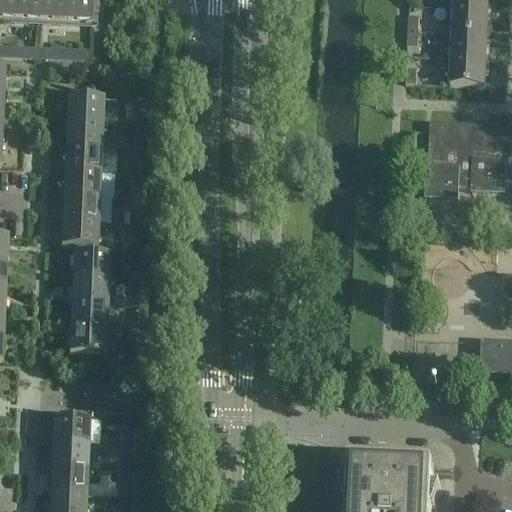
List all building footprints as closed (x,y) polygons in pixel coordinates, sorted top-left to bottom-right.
[(0,0),(0,21),(91,25),(92,0),(0,0)] [(489,12),(489,0),(454,0),(454,11),(489,12)] [(488,38),(489,12),(454,11),(453,37),(488,38)] [(418,21),(408,21),(408,35),(418,35),(418,21)] [(407,50),(417,51),(418,35),(408,35),(407,50)] [(486,64),(488,38),(453,37),(452,63),(486,64)] [(0,49),(0,61),(8,62),(8,50),(0,49)] [(8,50),(8,62),(22,63),(22,51),(8,50)] [(22,51),(22,63),(27,63),(35,63),(36,51),(22,51)] [(45,52),(44,64),(58,64),(58,52),(45,52)] [(58,52),(58,64),(71,65),(72,53),(58,52)] [(72,53),(71,65),(85,65),(85,53),(72,53)] [(452,63),(451,90),(485,92),(486,64),(452,63)] [(416,74),(406,74),(405,88),(416,89),(416,74)] [(67,101),(66,126),(102,128),(103,102),(67,101)] [(134,109),(133,129),(142,130),(143,109),(134,109)] [(66,126),(65,152),(101,153),(102,128),(66,126)] [(133,129),(132,150),(141,150),(142,130),(133,129)] [(511,134),(460,132),(460,130),(430,129),(428,170),(426,170),(424,203),(457,204),(457,192),(471,193),(471,197),(504,198),(504,187),(511,186),(511,134)] [(100,178),(101,153),(65,152),(64,176),(100,178)] [(132,159),(131,179),(140,179),(141,159),(132,159)] [(99,203),(100,178),(64,176),(63,201),(99,203)] [(131,179),(130,199),(139,200),(140,179),(131,179)] [(98,228),(99,203),(63,201),(61,226),(98,228)] [(130,208),(129,229),(138,229),(139,209),(130,208)] [(60,251),(97,253),(98,228),(61,226),(60,251)] [(129,229),(128,249),(137,249),(138,229),(129,229)] [(110,259),(73,257),(72,283),(109,285),(110,259)] [(140,265),(139,286),(148,286),(149,266),(140,265)] [(107,309),(109,285),(72,283),(71,308),(107,309)] [(139,286),(138,306),(147,306),(148,286),(139,286)] [(106,334),(107,309),(71,308),(70,332),(106,334)] [(138,315),(137,335),(146,336),(147,315),(138,315)] [(106,334),(70,332),(69,358),(105,359),(106,334)] [(137,335),(136,356),(145,356),(146,336),(137,335)] [(511,346),(482,346),(481,378),(511,379),(511,389),(511,346)] [(459,402),(449,401),(448,412),(459,412),(459,402)] [(52,448),(88,450),(89,425),(53,423),(52,448)] [(120,426),(119,447),(128,447),(129,426),(120,426)] [(87,475),(88,450),(52,448),(51,473),(87,475)] [(118,455),(118,476),(127,476),(128,456),(118,455)] [(335,459),(337,467),(341,489),(341,490),(340,490),(340,491),(341,492),(342,492),(343,492),(343,491),(349,491),(349,511),(339,510),(338,511),(435,511),(441,494),(433,494),(434,473),(397,471),(397,472),(387,472),(387,471),(338,469),(336,459),(335,459)] [(51,473),(50,498),(86,499),(87,475),(51,473)] [(118,476),(117,496),(126,497),(127,476),(118,476)] [(85,511),(86,499),(50,498),(49,511),(85,511)]
